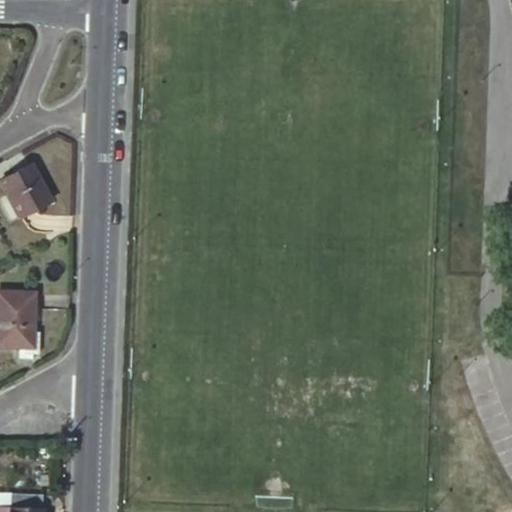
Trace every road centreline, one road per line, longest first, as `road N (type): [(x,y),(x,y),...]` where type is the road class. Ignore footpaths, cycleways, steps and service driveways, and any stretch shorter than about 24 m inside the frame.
road 1 (residential): [(97,377),(107,109)]
road 2 (residential): [(92,511),(97,377)]
road 3 (unclassified): [(22,122),(63,2)]
